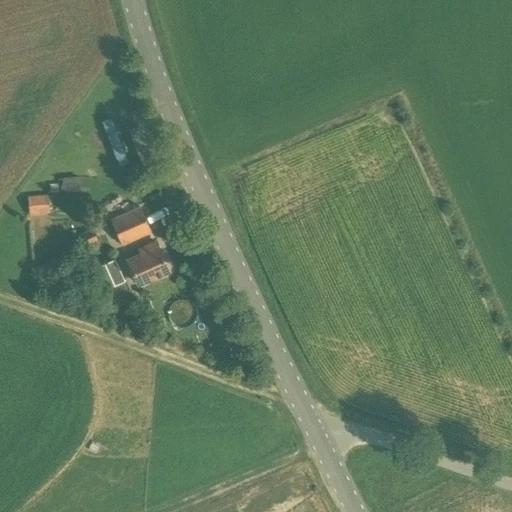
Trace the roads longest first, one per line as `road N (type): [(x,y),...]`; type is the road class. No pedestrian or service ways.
road 1 (unclassified): [(320,443),(148,59),(131,0)]
road 2 (track): [(301,405),(0,298)]
road 3 (unclassified): [(511,479),(358,432),(320,443)]
road 4 (track): [(320,443),(159,511)]
